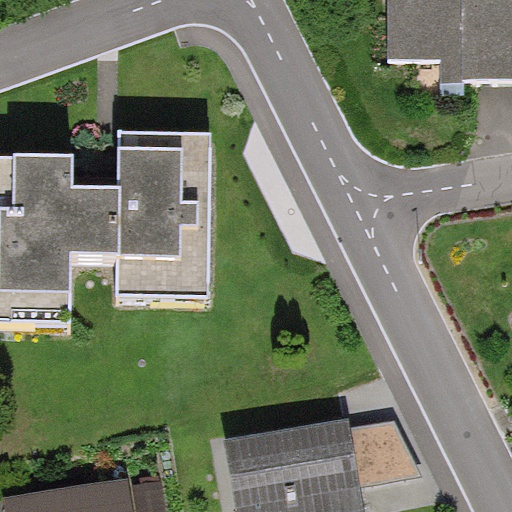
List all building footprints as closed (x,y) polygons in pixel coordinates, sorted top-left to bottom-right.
[(393,0),(395,75),(452,74),(453,94),(511,93),(511,2),(462,3),(461,0),(393,0)] [(121,152),(121,212),(71,212),(71,183),(0,182),(0,334),(70,335),(70,281),(120,282),(120,317),(211,318),(213,152),(121,152)] [(358,511),(344,437),(228,459),(237,511),(358,511)] [(171,511),(167,476),(137,479),(141,511),(171,511)] [(135,511),(132,492),(28,511),(135,511)]
